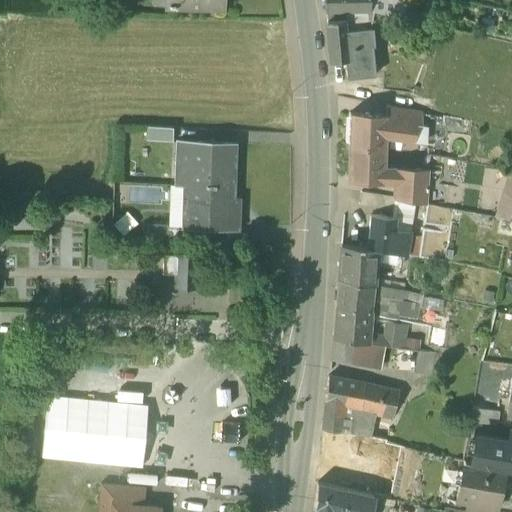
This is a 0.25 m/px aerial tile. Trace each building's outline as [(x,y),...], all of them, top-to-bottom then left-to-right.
[(220,0),(169,0),(169,8),(221,9),(220,0)] [(324,0),(326,11),(370,10),(370,9),(369,0),(324,0)] [(413,0),(369,0),(370,9),(373,11),(388,15),(388,16),(409,19),(413,0)] [(388,15),(373,11),(370,25),(375,26),(374,33),(384,35),(388,16),(388,15)] [(371,28),(346,31),(345,20),(327,22),(330,62),(345,61),(347,79),(375,76),(371,28)] [(385,116),(351,114),(349,146),(385,148),(385,139),(414,143),(414,126),(421,126),(422,111),(387,105),(385,116)] [(173,129),(148,128),(147,142),(173,143),(173,129)] [(235,144),(177,142),(176,186),(234,188),(235,144)] [(385,148),(349,146),(347,180),(395,184),(394,199),(424,204),(426,173),(384,170),(385,148)] [(511,207),(511,169),(510,169),(495,215),(509,218),(511,207)] [(234,188),(176,186),(176,187),(184,187),(182,229),(238,231),(239,212),(233,212),(234,188)] [(382,197),(360,193),(358,206),(380,208),(382,197)] [(395,219),(371,216),(368,248),(377,249),(392,251),(394,232),(395,219)] [(178,228),(152,227),(152,241),(177,241),(178,228)] [(410,234),(394,232),(392,251),(392,252),(404,255),(407,255),(410,234)] [(368,248),(342,246),(338,280),(373,285),(373,273),(374,273),(377,249),(368,248)] [(392,252),(389,252),(387,272),(401,274),(404,255),(392,252)] [(198,256),(177,255),(177,258),(176,277),(175,291),(196,291),(198,256)] [(177,258),(163,257),(163,277),(176,277),(177,258)] [(336,309),(370,314),(373,285),(338,280),(336,309)] [(424,295),(373,285),(370,314),(418,323),(424,295)] [(370,314),(336,309),(333,339),(355,342),(367,343),(368,335),(370,314)] [(406,326),(386,323),(384,337),(368,335),(367,343),(385,346),(402,348),(406,326)] [(355,342),(333,339),(330,361),(352,364),(355,342)] [(367,343),(355,342),(352,364),(380,370),(385,346),(367,343)] [(434,353),(418,351),(414,373),(430,375),(434,353)] [(366,385),(328,377),(325,403),(343,406),(361,410),(366,385)] [(379,387),(366,385),(361,410),(375,413),(393,417),(399,392),(398,392),(398,391),(379,387)] [(343,406),(325,403),(322,430),(340,433),(343,406)] [(361,410),(343,406),(340,433),(369,437),(375,413),(361,410)] [(498,410),(472,406),(470,420),(496,424),(498,410)] [(369,437),(340,433),(322,430),(320,454),(337,456),(365,461),(369,437)] [(508,440),(475,433),(469,461),(501,468),(501,467),(511,469),(511,465),(511,441),(508,441),(508,440)] [(337,456),(320,454),(316,484),(335,488),(335,471),(337,456)] [(469,461),(463,460),(456,497),(467,499),(491,503),(491,504),(495,505),(502,468),(501,468),(469,461)] [(378,483),(380,462),(369,461),(367,482),(378,483)] [(144,490),(101,485),(98,511),(160,511),(161,509),(142,507),(144,490)] [(370,511),(373,498),(318,485),(315,511),(370,511)] [(491,503),(467,499),(464,511),(489,511),(491,504),(491,503)]
